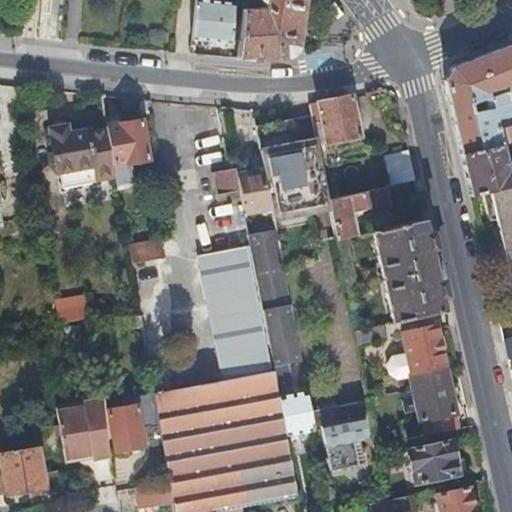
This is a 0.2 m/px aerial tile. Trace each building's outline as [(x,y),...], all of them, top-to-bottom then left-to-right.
[(194,0),(191,36),(231,41),(235,2),(217,0),(194,0)] [(242,7),(237,56),(251,58),(285,55),(296,44),(302,0),(265,0),(265,9),(252,8),(242,7)] [(511,142),(511,51),(509,44),(449,67),(442,80),(459,154),(499,145),(511,142)] [(353,94),(318,101),(324,132),(325,142),(360,135),(353,94)] [(318,101),(309,103),(315,134),(324,132),(318,101)] [(272,209),(276,228),(283,267),(319,259),(310,210),(297,141),(292,116),(256,124),(262,157),(272,209)] [(118,123),(107,125),(114,164),(148,157),(141,117),(118,121),(118,123)] [(103,130),(86,132),(86,129),(66,132),(65,124),(47,127),(58,186),(111,177),(103,130)] [(499,145),(459,154),(468,194),(482,191),(488,190),(511,184),(511,167),(505,169),(499,145)] [(416,179),(409,150),(385,156),(391,184),(416,179)] [(239,188),(243,209),(266,205),(267,210),(272,209),(262,157),(250,160),(252,172),(237,174),(239,188)] [(224,191),(239,188),(237,174),(235,165),(228,167),(211,170),(216,192),(224,191)] [(511,271),(511,184),(488,190),(494,216),(508,272),(511,271)] [(386,185),(328,198),(336,238),(345,236),(357,233),(353,212),(390,203),(386,185)] [(488,190),(482,191),(488,218),(494,216),(488,190)] [(226,198),(224,191),(216,192),(218,199),(226,198)] [(372,230),(392,321),(446,310),(435,263),(425,218),(395,225),(372,230)] [(248,234),(273,365),(283,363),(301,359),(283,267),(276,228),(248,234)] [(345,236),(336,238),(353,329),(364,326),(345,236)] [(128,246),(131,262),(165,256),(162,239),(128,246)] [(173,499),(175,511),(214,511),(227,508),(297,495),(292,468),(285,434),(273,368),(269,369),(245,245),(197,254),(221,378),(154,391),(170,479),(173,499)] [(153,321),(172,312),(151,270),(133,279),(153,321)] [(83,293),(54,299),(56,309),(59,322),(87,317),(88,317),(83,293)] [(140,312),(88,317),(87,317),(92,342),(123,340),(121,326),(142,324),(140,312)] [(80,323),(64,325),(66,338),(81,336),(80,323)] [(145,342),(175,339),(173,323),(144,326),(145,342)] [(353,329),(356,343),(384,336),(381,323),(364,326),(353,329)] [(389,372),(397,378),(411,375),(410,371),(444,364),(436,324),(402,331),(406,352),(392,355),(387,363),(389,372)] [(511,338),(502,341),(506,358),(511,356),(511,338)] [(273,365),(273,368),(285,434),(314,428),(311,415),(310,409),(306,389),(290,392),(283,363),(273,365)] [(420,415),(424,434),(458,427),(445,368),(411,375),(416,398),(410,399),(412,408),(418,407),(420,415)] [(145,443),(136,394),(123,396),(125,405),(108,408),(115,448),(145,443)] [(82,403),(56,408),(58,422),(64,459),(91,454),(92,459),(111,456),(107,430),(101,395),(81,399),(82,403)] [(310,409),(311,415),(345,408),(343,402),(310,409)] [(362,415),(320,423),(325,445),(329,468),(363,461),(358,438),(366,437),(362,415)] [(399,420),(402,438),(424,434),(420,415),(399,420)] [(158,425),(147,427),(150,443),(161,441),(158,425)] [(455,460),(451,439),(408,448),(415,480),(456,472),(454,460),(455,460)] [(0,465),(1,469),(0,469),(0,490),(4,490),(5,493),(7,493),(8,495),(11,497),(22,495),(24,492),(23,490),(45,486),(43,473),(38,447),(0,453),(0,465)] [(141,505),(173,499),(170,479),(137,485),(141,505)] [(435,492),(439,511),(475,511),(474,506),(472,507),(467,486),(435,492)] [(416,511),(413,493),(400,495),(387,498),(386,498),(388,511),(416,511)]
